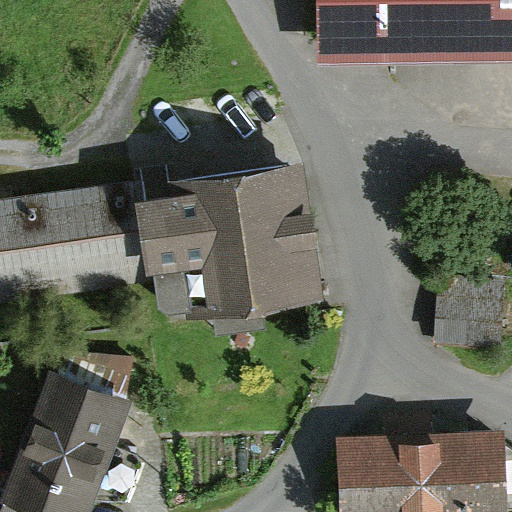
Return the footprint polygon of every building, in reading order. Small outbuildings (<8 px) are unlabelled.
[(511,0),(335,0),(335,40),(511,39),(511,0)] [(306,165),(0,204),(0,300),(213,272),(218,310),(323,296),(306,165)] [(441,275),(439,335),(507,337),(508,277),(441,275)] [(86,511),(127,394),(49,368),(8,491),(69,511),(86,511)] [(503,511),(499,436),(348,445),(351,511),(503,511)]
